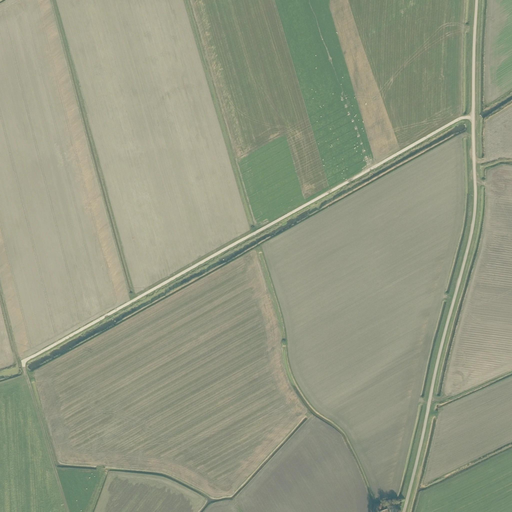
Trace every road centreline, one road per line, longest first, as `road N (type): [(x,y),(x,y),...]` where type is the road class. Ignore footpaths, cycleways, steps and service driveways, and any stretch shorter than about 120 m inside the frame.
road 1 (track): [(67,511),(24,361),(473,117)]
road 2 (unclassified): [(403,511),(473,221),(476,0)]
